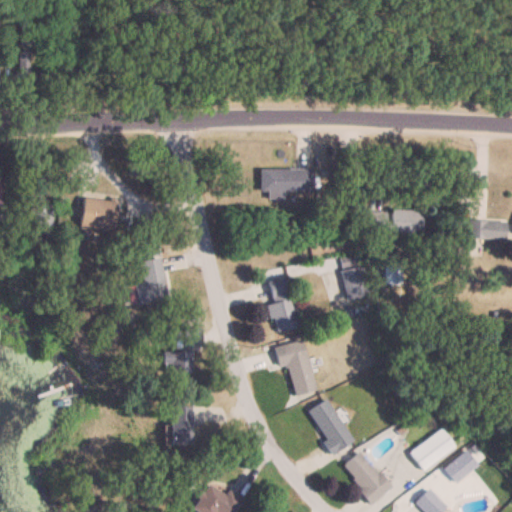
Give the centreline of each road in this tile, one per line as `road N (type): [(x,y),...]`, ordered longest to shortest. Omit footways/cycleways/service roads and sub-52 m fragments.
road 1 (residential): [(0,126),(355,116),(511,124)]
road 2 (residential): [(326,511),(274,450),(240,382),(173,118)]
